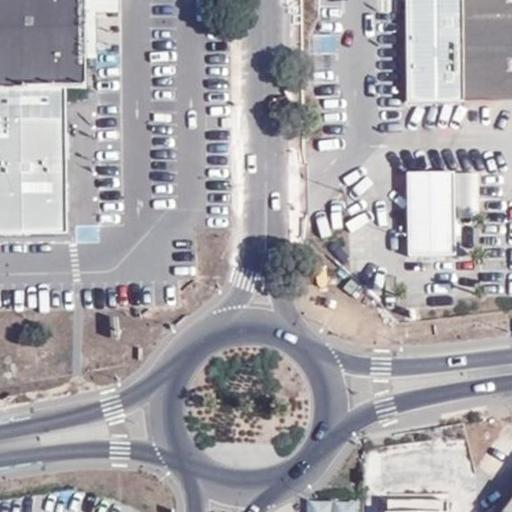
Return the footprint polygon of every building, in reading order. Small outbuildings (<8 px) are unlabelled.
[(0,0),(0,91),(68,91),(70,91),(85,91),(87,91),(85,0),(0,0)] [(394,0),(394,14),(409,12),(408,0),(394,0)] [(511,0),(408,0),(409,12),(409,103),(511,101),(511,0)] [(68,91),(0,91),(0,236),(70,236),(68,91)] [(85,102),(85,91),(70,91),(70,102),(85,102)] [(458,258),(458,219),(457,175),(411,176),(411,258),(458,258)] [(457,175),(458,219),(481,219),(481,176),(457,175)] [(389,502),(388,511),(448,511),(449,502),(389,502)]
